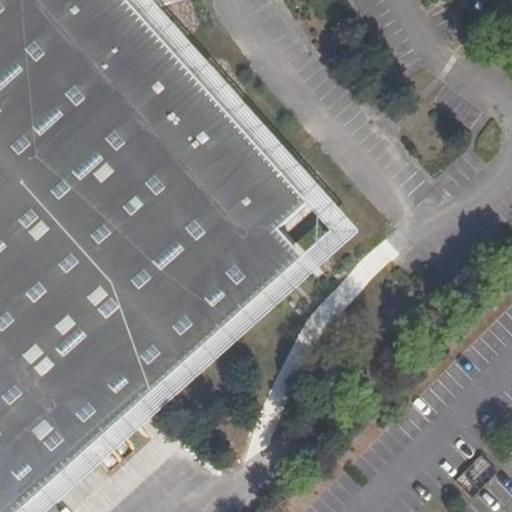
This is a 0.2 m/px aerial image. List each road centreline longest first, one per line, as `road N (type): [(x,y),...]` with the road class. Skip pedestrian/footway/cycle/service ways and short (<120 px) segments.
road 1 (unclassified): [(230,0),(242,25),(435,252),(511,185)]
road 2 (unclassified): [(511,384),(381,511)]
road 3 (unclassified): [(511,106),(439,54),(403,0)]
